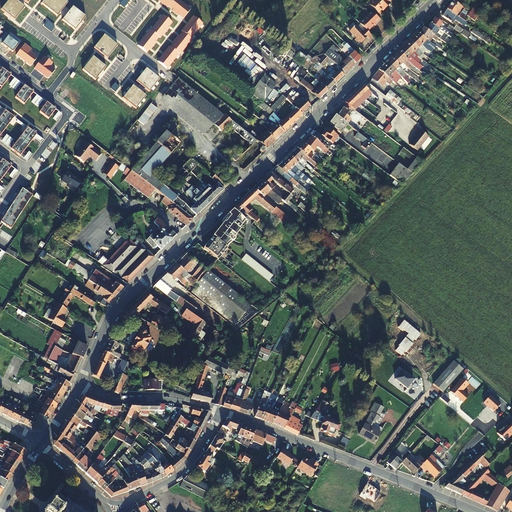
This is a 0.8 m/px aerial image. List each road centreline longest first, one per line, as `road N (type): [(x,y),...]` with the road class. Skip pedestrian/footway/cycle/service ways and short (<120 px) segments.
road 1 (tertiary): [(78,386),(127,295),(436,0)]
road 2 (tertiary): [(221,412),(477,511)]
road 3 (tertiary): [(221,412),(174,477),(124,502),(101,498)]
road 4 (tertiary): [(78,386),(113,400),(174,400),(221,412)]
